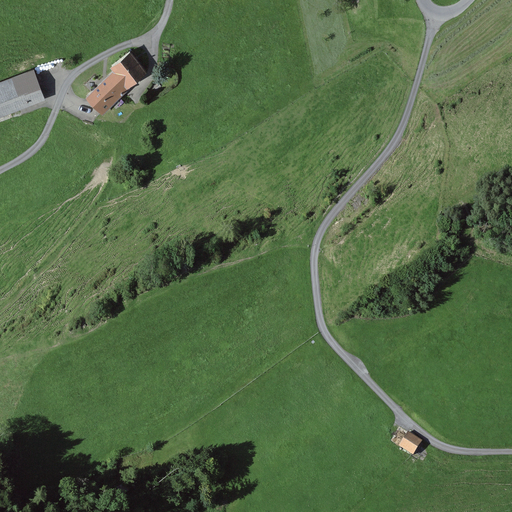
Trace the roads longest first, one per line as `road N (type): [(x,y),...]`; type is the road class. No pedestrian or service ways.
road 1 (track): [(511,453),(449,450),(406,421),(319,322),(316,240),(403,133),(438,18)]
road 2 (track): [(171,0),(157,36),(73,74),(44,141),(0,171)]
